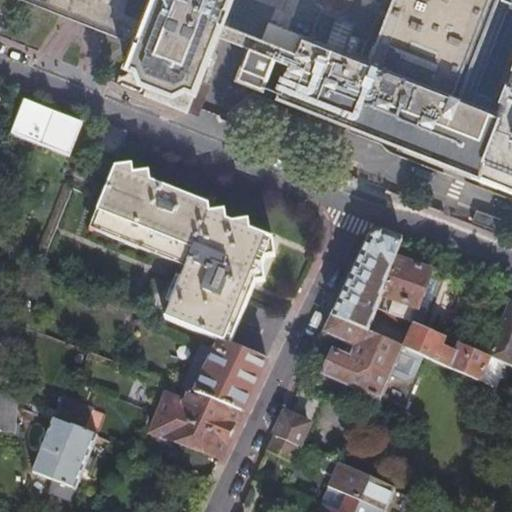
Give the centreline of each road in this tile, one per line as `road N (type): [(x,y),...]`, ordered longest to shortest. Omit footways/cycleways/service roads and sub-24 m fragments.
road 1 (residential): [(0,57),(361,205)]
road 2 (residential): [(361,205),(215,511)]
road 3 (residential): [(361,205),(511,263)]
